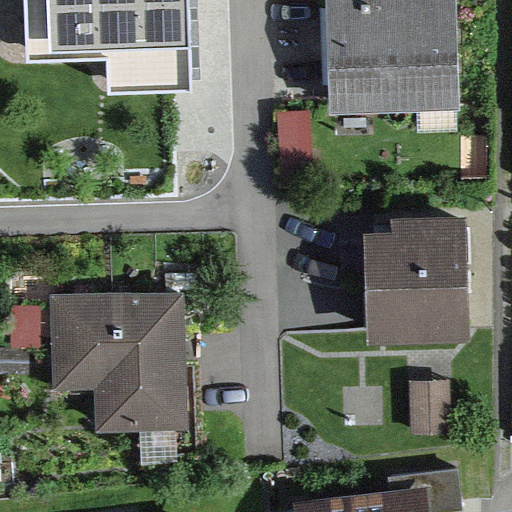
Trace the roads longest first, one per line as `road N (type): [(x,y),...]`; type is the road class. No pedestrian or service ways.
road 1 (residential): [(0,229),(260,214)]
road 2 (residential): [(260,214),(250,0)]
road 3 (residential): [(262,402),(260,214)]
